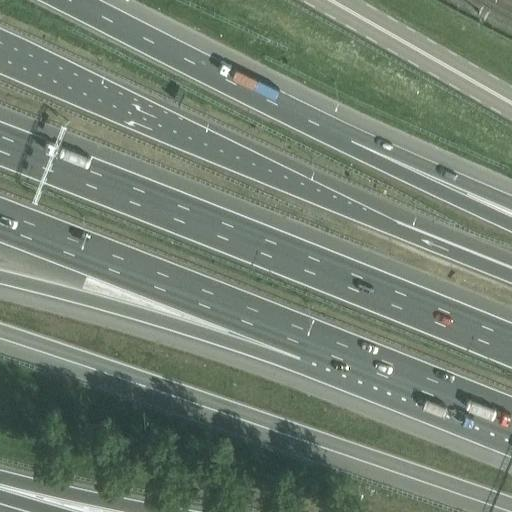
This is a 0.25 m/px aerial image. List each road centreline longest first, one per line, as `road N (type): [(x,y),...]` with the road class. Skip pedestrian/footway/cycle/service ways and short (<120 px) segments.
road 1 (motorway): [(511,274),(0,66)]
road 2 (motorway): [(511,350),(0,146)]
road 3 (motorway): [(0,332),(511,508)]
road 4 (motorway): [(0,221),(382,371)]
road 5 (motorway): [(0,279),(382,371)]
road 6 (motorway): [(397,163),(70,0)]
road 7 (secondary): [(511,102),(329,0)]
road 8 (motorway): [(0,477),(153,511)]
road 9 (motorway): [(382,371),(511,423)]
road 10 (motorway): [(511,218),(397,163)]
road 11 (motorway): [(511,208),(397,163)]
